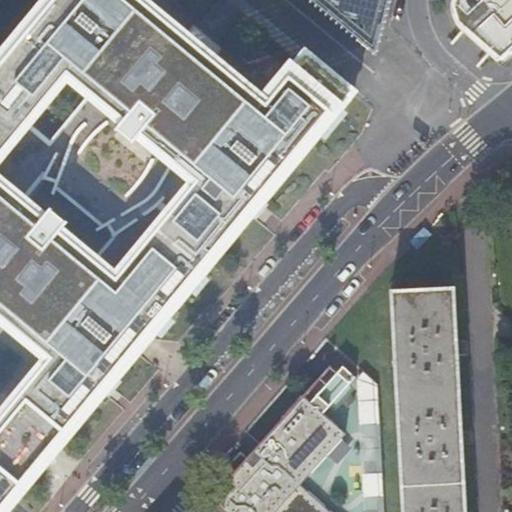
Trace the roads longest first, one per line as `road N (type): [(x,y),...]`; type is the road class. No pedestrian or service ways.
road 1 (secondary): [(150,486),(395,202),(502,112)]
road 2 (residential): [(408,0),(421,46),(502,112)]
